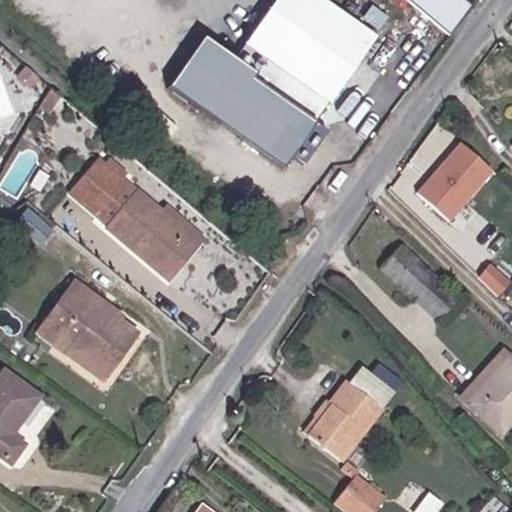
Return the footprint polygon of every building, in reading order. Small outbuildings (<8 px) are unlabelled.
[(314,123),(376,38),(320,0),(274,0),(233,59),(255,74),(251,79),(314,123)] [(440,13),(446,0),(424,0),(423,2),(440,13)] [(449,224),(493,171),(460,143),(417,195),(449,224)] [(171,253),(149,233),(112,199),(119,191),(104,177),(96,184),(90,179),(68,203),(93,227),(88,233),(99,243),(97,246),(153,297),(176,273),(164,262),(171,253)] [(88,233),(93,227),(68,203),(63,209),(88,233)] [(28,258),(39,247),(18,225),(6,235),(28,258)] [(176,273),(190,258),(156,226),(149,233),(171,253),(164,262),(176,273)] [(369,260),(412,299),(434,277),(391,236),(369,260)] [(477,276),(500,296),(511,281),(511,279),(490,261),(477,276)] [(434,277),(412,299),(435,321),(457,297),(434,277)] [(89,398),(122,351),(88,327),(91,322),(61,301),(29,345),(59,367),(55,373),(89,398)] [(55,373),(59,367),(29,345),(25,352),(55,373)] [(462,397),(469,404),(509,358),(502,351),(462,397)] [(511,360),(509,358),(469,404),(502,433),(511,421),(511,360)] [(330,468),(366,415),(332,390),(316,412),(294,443),(330,468)] [(0,479),(12,464),(0,455),(0,451),(26,416),(0,397),(0,479)] [(290,440),(294,443),(316,412),(309,406),(298,420),(302,424),(290,440)] [(348,489),(352,484),(340,475),(336,480),(348,489)] [(378,511),(379,511),(348,489),(331,511),(378,511)]
